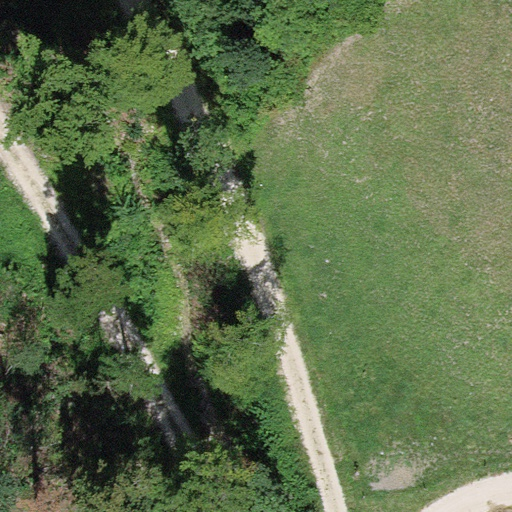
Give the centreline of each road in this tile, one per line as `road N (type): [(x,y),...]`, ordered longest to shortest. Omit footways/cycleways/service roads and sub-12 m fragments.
road 1 (track): [(325,511),(180,104),(111,0)]
road 2 (track): [(0,122),(220,511)]
